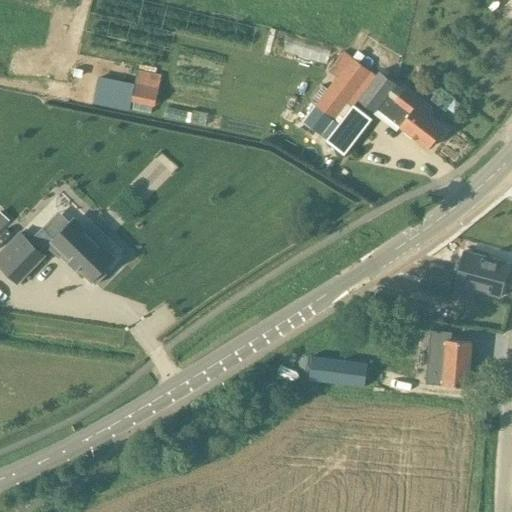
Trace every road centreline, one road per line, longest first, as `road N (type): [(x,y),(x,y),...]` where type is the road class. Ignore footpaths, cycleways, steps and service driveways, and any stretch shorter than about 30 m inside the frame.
road 1 (tertiary): [(0,476),(104,430),(409,239),(511,154)]
road 2 (unclassified): [(503,511),(511,368)]
